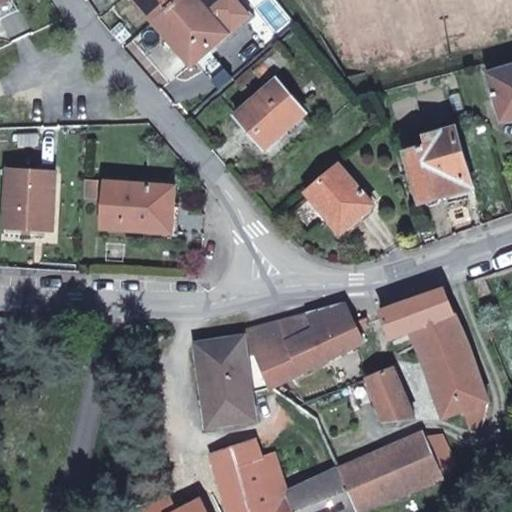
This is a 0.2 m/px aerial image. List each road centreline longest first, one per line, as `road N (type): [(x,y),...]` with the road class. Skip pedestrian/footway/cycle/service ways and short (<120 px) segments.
road 1 (residential): [(279,291),(248,233),(68,0)]
road 2 (residential): [(279,291),(207,306),(0,295)]
road 3 (residential): [(511,236),(400,278),(279,291)]
